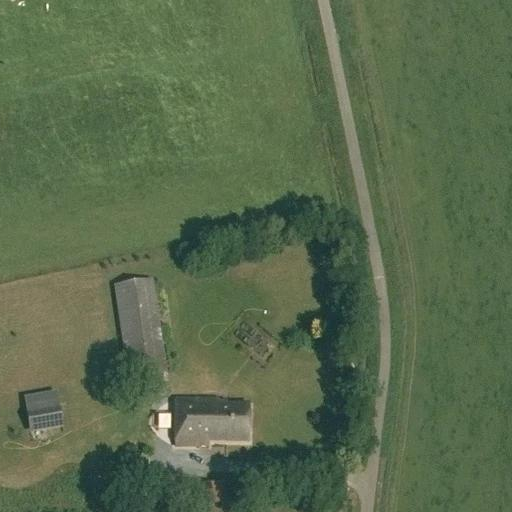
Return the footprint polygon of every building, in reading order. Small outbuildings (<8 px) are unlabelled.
[(165,374),(152,283),(113,289),(126,380),(165,374)] [(234,339),(252,357),(268,339),(251,322),(234,339)] [(218,403),(172,403),(171,448),(209,448),(209,441),(248,442),(248,408),(218,407),(218,403)] [(62,430),(59,407),(26,412),(29,435),(62,430)] [(186,511),(213,507),(209,485),(157,494),(160,511),(186,511)] [(225,485),(213,486),(215,502),(227,501),(225,485)]
